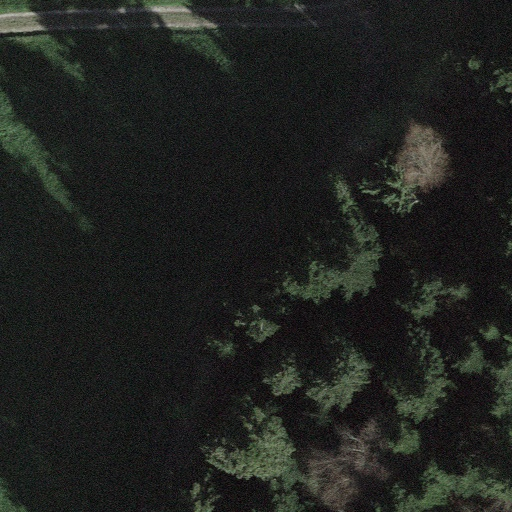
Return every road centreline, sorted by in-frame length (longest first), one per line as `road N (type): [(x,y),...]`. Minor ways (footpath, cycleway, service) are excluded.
road 1 (track): [(360,11),(377,49),(375,99),(337,162),(240,275),(201,347),(176,413),(159,511)]
road 2 (track): [(0,32),(360,11)]
